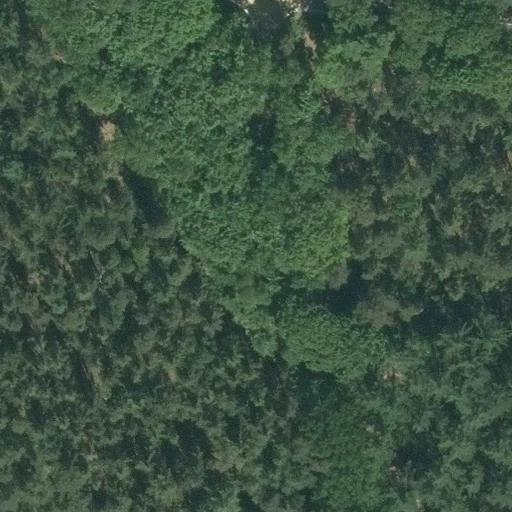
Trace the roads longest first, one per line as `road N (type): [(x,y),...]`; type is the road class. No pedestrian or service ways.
road 1 (track): [(254,0),(383,511)]
road 2 (tertiary): [(511,26),(333,0)]
